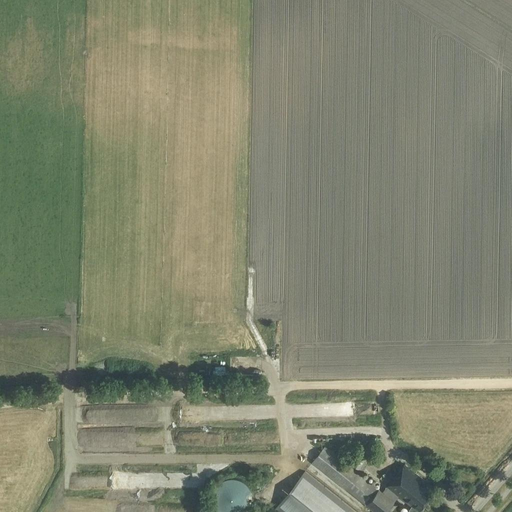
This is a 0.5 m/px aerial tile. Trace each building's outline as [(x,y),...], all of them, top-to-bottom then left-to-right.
[(262,370),(261,358),(251,359),(252,371),(262,370)] [(211,361),(211,373),(228,373),(228,361),(211,361)] [(244,443),(246,431),(239,430),(237,442),(244,443)] [(195,443),(236,443),(236,432),(195,432),(195,443)] [(411,511),(420,511),(424,508),(423,507),(437,490),(405,465),(383,492),(324,447),(312,463),(376,511),(386,511),(399,496),(412,506),(409,510),(411,511)] [(355,454),(350,464),(362,471),(368,460),(355,454)] [(356,511),(304,471),(274,509),(277,511),(356,511)] [(217,511),(219,511),(244,511),(249,506),(251,497),(249,488),(243,481),(234,478),(224,479),(217,485),(213,493),(213,503),(217,511)]
